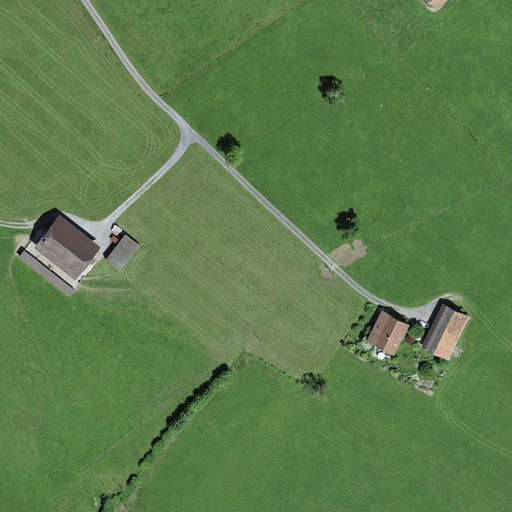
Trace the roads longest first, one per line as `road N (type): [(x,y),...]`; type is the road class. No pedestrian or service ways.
road 1 (track): [(85,0),(135,76),(192,136),(368,297),(411,316),(455,293),(471,308)]
road 2 (track): [(192,136),(103,228),(54,213),(25,227),(0,223)]
